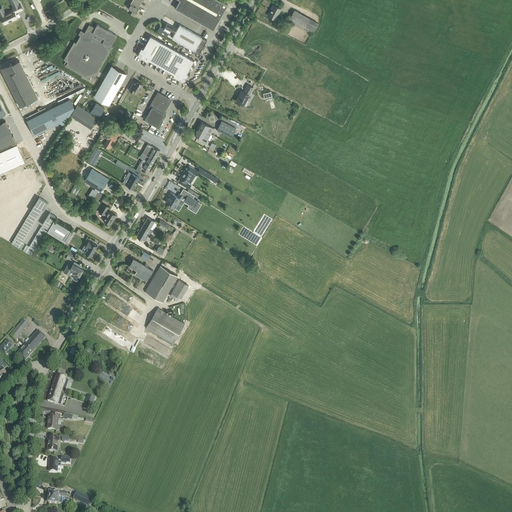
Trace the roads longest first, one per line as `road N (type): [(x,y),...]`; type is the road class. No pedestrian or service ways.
road 1 (unclassified): [(197,102),(131,63),(129,47),(155,2),(214,35)]
road 2 (unclassified): [(0,85),(65,212),(117,244)]
road 3 (tertiary): [(117,244),(197,102)]
road 4 (tertiary): [(26,509),(30,413),(45,368)]
road 5 (tertiary): [(45,368),(117,244)]
